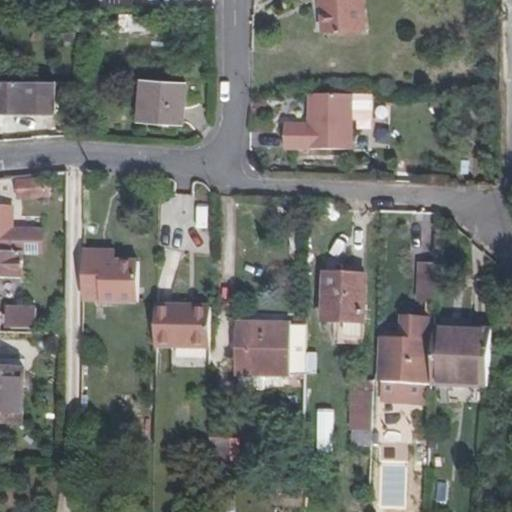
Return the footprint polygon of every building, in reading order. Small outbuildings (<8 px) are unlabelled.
[(365,30),(363,0),(321,0),(324,33),(365,30)] [(176,37),(125,36),(125,54),(176,55),(176,37)] [(55,81),(0,80),(0,111),(15,111),(55,112),(55,81)] [(186,125),(187,83),(142,82),(141,124),(186,125)] [(352,150),(352,95),(314,95),(314,114),(310,114),(309,124),(285,124),(285,149),(352,150)] [(462,130),(462,136),(483,138),(486,107),(456,105),(454,129),(462,130)] [(15,111),(0,111),(0,123),(15,123),(15,111)] [(48,179),(17,182),(19,199),(50,196),(48,179)] [(0,207),(0,277),(11,278),(23,278),(23,253),(42,253),(42,232),(12,232),(13,208),(0,207)] [(140,261),(117,261),(102,261),(102,251),(85,250),(84,301),(101,301),(101,303),(139,304),(140,261)] [(117,251),(102,251),(102,261),(117,261),(117,251)] [(436,304),(438,264),(419,263),(418,303),(436,304)] [(367,276),(325,274),(323,321),(365,323),(367,276)] [(7,304),(6,326),(36,327),(37,305),(7,304)] [(213,306),(157,305),(156,347),(212,348),(213,306)] [(308,324),(236,323),(236,375),(240,375),(263,376),(307,376),(308,324)] [(494,330),(437,327),(436,340),(434,384),(488,388),(494,330)] [(436,340),(382,338),(381,383),(434,386),(434,384),(436,340)] [(26,368),(0,367),(0,423),(25,424),(26,368)] [(263,376),(240,375),(240,388),(263,388),(263,376)] [(372,447),(374,381),(354,380),(351,447),(372,447)] [(334,408),(319,408),(318,442),(334,443),(334,408)] [(230,475),(230,439),(211,438),(210,475),(230,475)]
